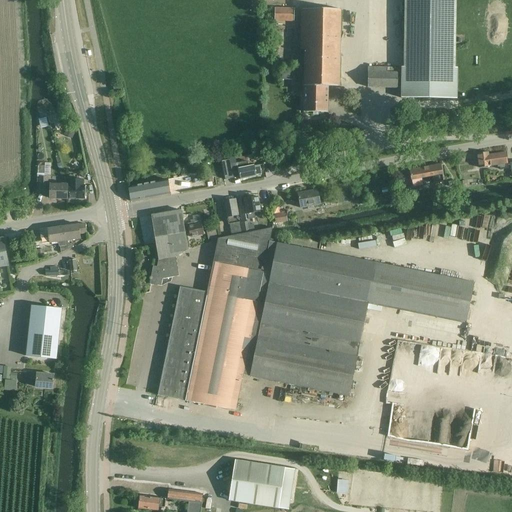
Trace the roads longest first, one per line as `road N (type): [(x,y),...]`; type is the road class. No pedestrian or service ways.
road 1 (unclassified): [(511,139),(110,211)]
road 2 (secondary): [(93,511),(94,427),(116,292),(110,211)]
road 3 (secondary): [(110,211),(62,0)]
road 4 (track): [(40,511),(47,422),(0,411)]
